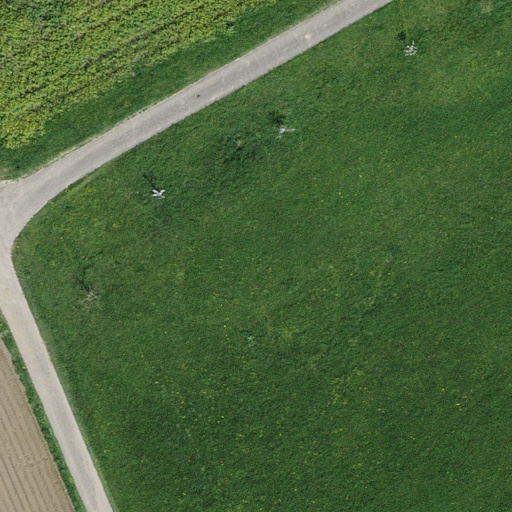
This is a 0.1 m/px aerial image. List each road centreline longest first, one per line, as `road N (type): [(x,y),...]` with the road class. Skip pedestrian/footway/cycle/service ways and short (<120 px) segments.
road 1 (track): [(383,0),(0,233)]
road 2 (track): [(102,511),(0,272)]
